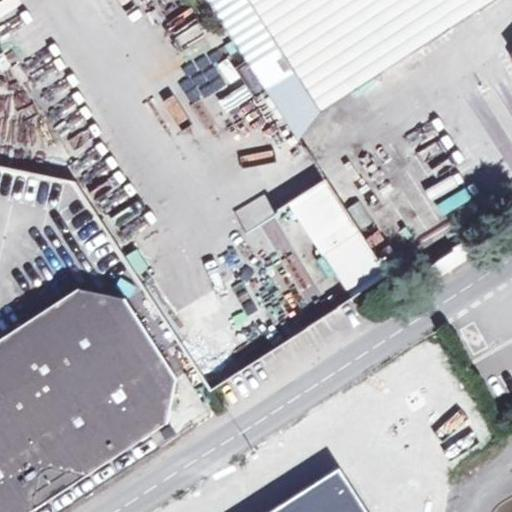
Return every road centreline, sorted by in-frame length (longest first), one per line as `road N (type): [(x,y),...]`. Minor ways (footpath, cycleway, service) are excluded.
road 1 (unclassified): [(140,511),(511,266)]
road 2 (unknown): [(511,128),(494,76),(492,40),(511,18)]
